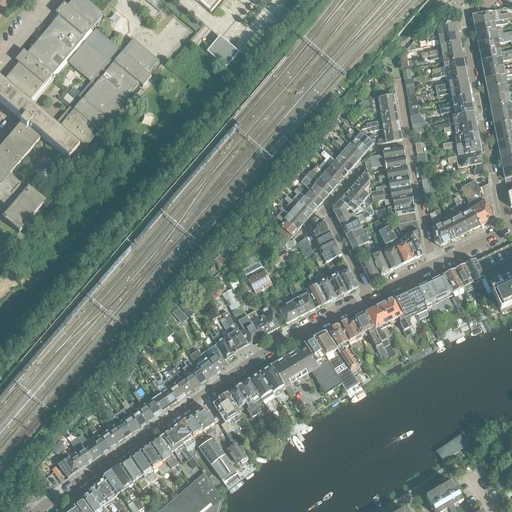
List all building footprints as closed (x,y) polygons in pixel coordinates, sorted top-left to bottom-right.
[(2,220),(19,234),(46,202),(27,190),(9,176),(41,138),(68,161),(70,159),(73,162),(99,132),(102,135),(111,125),(107,122),(139,85),(142,88),(151,78),(147,75),(158,62),(159,63),(159,62),(133,40),(132,40),(133,41),(122,53),(92,28),(103,16),(104,17),(105,16),(85,0),(73,0),(68,7),(64,4),(56,14),(59,17),(49,29),(48,28),(49,29),(38,41),(37,41),(38,42),(27,54),(24,51),(15,61),(19,64),(3,83),(0,80),(0,102),(22,122),(0,148),(0,211),(5,216),(2,220)] [(165,7),(157,0),(152,6),(160,13),(165,7)] [(195,0),(211,13),(221,0),(195,0)] [(474,26),(506,20),(511,18),(511,7),(492,12),(472,16),(472,17),(471,19),(472,23),(474,23),(474,26)] [(426,39),(457,33),(454,17),(440,14),(440,27),(436,27),(437,32),(424,35),(420,36),(416,41),(426,39)] [(511,18),(506,20),(474,26),(476,35),(496,31),(495,26),(508,25),(507,23),(511,22),(511,18)] [(502,30),(496,31),(476,35),(478,44),(511,37),(511,32),(503,34),(502,30)] [(459,42),(457,33),(426,39),(427,44),(438,41),(439,46),(459,42)] [(511,41),(511,37),(478,44),(480,53),(499,49),(498,44),(511,41)] [(237,55),(218,39),(207,53),(226,69),(229,65),(237,55)] [(459,42),(439,46),(440,50),(428,53),(421,54),(422,59),(429,58),(461,51),(459,42)] [(415,45),(413,43),(406,51),(406,52),(416,51),(415,45)] [(511,51),(500,54),(499,49),(480,53),(481,62),(511,55),(511,51)] [(408,61),(406,52),(406,51),(401,57),(401,58),(399,60),(400,63),(407,61),(408,61)] [(463,60),(461,51),(429,58),(429,61),(441,59),(443,64),(463,60)] [(511,60),(511,55),(481,62),(483,71),(503,67),(502,62),(511,60)] [(463,60),(443,64),(444,68),(432,71),(433,75),(464,69),(463,60)] [(503,67),(483,71),(485,80),(511,74),(511,70),(504,72),(503,67)] [(371,79),(376,73),(375,72),(372,70),(372,69),(366,75),(367,76),(371,79)] [(464,69),(433,75),(419,78),(420,82),(432,80),(433,85),(446,82),(466,78),(464,69)] [(410,70),(402,72),(403,79),(404,81),(408,80),(412,79),(410,70)] [(511,74),(485,80),(487,89),(506,85),(505,81),(511,79),(511,74)] [(466,78),(446,82),(447,85),(435,87),(436,93),(468,87),(466,78)] [(405,90),(415,88),(420,87),(419,82),(414,83),(413,79),(412,79),(408,80),(404,81),(405,90)] [(506,85),(487,89),(489,98),(511,93),(511,88),(507,89),(506,85)] [(470,96),(468,87),(436,93),(437,97),(449,95),(450,100),(470,96)] [(416,95),(415,88),(405,90),(407,96),(416,95)] [(511,93),(489,98),(490,107),(509,103),(509,98),(511,97),(511,93)] [(470,96),(450,100),(450,104),(444,105),(444,106),(439,107),(439,111),(471,105),(470,96)] [(358,110),(351,97),(342,102),(348,114),(358,110)] [(361,112),(395,106),(393,97),(362,102),(362,104),(359,104),(361,112)] [(416,97),(407,99),(409,108),(417,106),(420,106),(420,103),(416,104),(415,100),(417,100),(416,97)] [(509,103),(490,107),(492,116),(511,111),(511,107),(510,108),(509,103)] [(471,105),(439,111),(440,116),(452,113),(453,117),(473,114),(471,105)] [(397,114),(395,106),(361,112),(362,116),(379,113),(380,117),(397,114)] [(418,115),(417,106),(409,108),(409,110),(410,116),(418,115)] [(335,121),(344,111),(340,108),(332,118),(335,120),(335,121)] [(511,115),(511,111),(492,116),(494,125),(511,121),(511,116),(511,115)] [(398,123),(397,114),(380,117),(381,122),(366,125),(367,129),(369,129),(398,123)] [(420,114),(418,115),(410,116),(411,124),(418,122),(417,119),(419,118),(419,117),(420,116),(420,114)] [(449,124),(442,125),(443,130),(475,123),(473,114),(453,117),(447,118),(449,124)] [(511,121),(494,125),(496,134),(511,131),(511,121)] [(400,132),(398,123),(369,129),(369,133),(382,131),(383,135),(400,132)] [(421,123),(412,125),(411,125),(413,135),(414,135),(419,134),(423,134),(421,123)] [(477,133),(475,123),(443,130),(444,134),(450,133),(451,138),(477,133)] [(374,145),(360,133),(357,136),(344,125),(342,128),(349,134),(368,151),(374,145)] [(511,131),(496,134),(498,143),(511,140),(511,131)] [(400,132),(383,135),(384,140),(378,141),(379,145),(401,141),(400,132)] [(325,142),(329,137),(324,133),(320,138),(325,142)] [(452,143),(442,145),(443,151),(450,149),(479,143),(477,133),(451,138),(452,143)] [(368,151),(349,134),(346,137),(352,142),(350,145),(363,157),(368,151)] [(363,157),(350,145),(348,147),(339,140),(336,143),(358,162),(363,157)] [(511,140),(498,143),(500,152),(511,149),(511,140)] [(358,162),(336,143),(334,141),(331,144),(342,154),(340,157),(353,168),(358,162)] [(481,153),(479,143),(450,149),(451,153),(454,153),(455,158),(481,153)] [(353,168),(340,157),(337,160),(324,148),(321,150),(323,152),(348,174),(353,168)] [(370,158),(365,164),(404,157),(402,148),(382,151),(383,156),(370,158)] [(511,149),(500,152),(501,162),(511,159),(511,149)] [(310,161),(315,155),(310,151),(305,157),(308,160),(310,161)] [(348,174),(323,152),(320,155),(326,160),(324,163),(343,180),(348,174)] [(481,153),(455,158),(448,160),(449,164),(457,163),(458,168),(462,168),(483,164),(481,153)] [(366,170),(366,171),(367,175),(372,174),(371,169),(385,167),(386,171),(406,167),(404,157),(365,164),(366,170)] [(511,159),(501,162),(503,171),(511,168),(511,159)] [(343,180),(324,163),(319,168),(338,186),(343,180)] [(485,174),(483,164),(462,168),(463,173),(474,171),(475,176),(485,174)] [(338,186),(319,168),(317,167),(312,173),(319,179),(333,191),(338,186)] [(406,167),(386,171),(387,176),(378,178),(379,183),(388,182),(408,177),(406,167)] [(511,168),(503,171),(505,180),(506,184),(511,182),(511,168)] [(370,192),(367,175),(366,171),(355,184),(369,196),(370,194),(370,192)] [(333,191),(319,179),(317,182),(311,177),(304,172),(302,174),(306,178),(328,197),(333,191)] [(408,177),(388,182),(388,186),(376,188),(377,193),(378,192),(410,187),(408,177)] [(328,197),(306,178),(300,184),(309,192),(323,203),(328,197)] [(427,181),(422,182),(421,182),(424,194),(435,192),(429,180),(427,181)] [(469,206),(480,227),(494,220),(488,185),(479,190),(475,182),(460,189),(469,206)] [(355,184),(350,190),(353,192),(370,208),(372,205),(372,203),(371,196),(370,194),(369,196),(355,184)] [(279,186),(274,192),(278,195),(282,189),(279,186)] [(323,203),(309,192),(307,194),(299,187),(296,190),(318,209),(323,203)] [(378,192),(377,193),(370,194),(371,196),(372,203),(384,201),(383,197),(390,195),(391,200),(412,197),(410,187),(378,192)] [(318,209),(296,190),(294,192),(302,200),(299,203),(313,215),(318,209)] [(364,212),(372,211),(370,208),(353,192),(350,190),(344,196),(364,212)] [(273,201),(278,195),(274,192),(269,198),(273,201)] [(344,196),(339,202),(355,214),(356,215),(359,213),(364,212),(344,196)] [(313,215),(299,203),(296,206),(287,197),(284,200),(288,204),(308,220),(313,215)] [(391,200),(384,201),(385,210),(387,209),(413,205),(413,203),(412,197),(391,200)] [(480,227),(469,206),(463,209),(458,198),(453,201),(455,204),(469,233),(473,231),(480,227)] [(355,214),(339,202),(333,209),(333,211),(338,222),(355,214)] [(308,220),(288,204),(286,207),(291,211),(289,214),(302,226),(308,220)] [(469,233),(455,204),(450,207),(453,212),(453,214),(448,216),(459,238),(466,234),(469,233)] [(413,205),(387,209),(388,214),(388,218),(396,217),(415,213),(413,207),(413,205)] [(387,209),(385,210),(375,212),(375,215),(375,216),(376,215),(378,220),(382,219),(381,215),(388,214),(387,209)] [(459,238),(448,216),(442,219),(438,212),(437,210),(432,213),(432,214),(448,243),(451,242),(454,243),(457,241),(459,238)] [(375,215),(372,211),(364,212),(365,213),(364,214),(366,217),(342,229),(345,236),(361,228),(359,224),(365,222),(365,223),(371,220),(370,217),(375,215)] [(302,226),(289,214),(286,217),(281,212),(278,216),(297,232),(302,226)] [(416,222),(415,213),(396,217),(398,225),(397,226),(402,236),(417,228),(416,222)] [(355,214),(338,222),(342,229),(366,217),(364,214),(356,218),(354,215),(356,215),(355,214)] [(448,243),(432,214),(429,216),(435,228),(433,229),(435,245),(440,247),(448,243)] [(297,232),(278,216),(276,218),(281,223),(275,230),(283,245),(286,244),(292,238),(297,232)] [(314,242),(330,233),(323,221),(311,235),(311,236),(305,239),(308,244),(314,241),(314,242)] [(385,229),(381,231),(378,233),(385,246),(397,240),(390,227),(385,229)] [(362,231),(361,228),(345,236),(349,244),(370,233),(368,228),(362,231)] [(418,232),(417,228),(402,236),(404,239),(405,242),(415,260),(421,257),(422,254),(419,249),(419,247),(420,246),(419,243),(420,243),(418,232)] [(318,249),(334,241),(330,233),(314,242),(318,249)] [(372,237),(370,233),(349,244),(353,251),(369,243),(367,240),(372,237)] [(313,255),(308,244),(305,239),(297,245),(298,247),(304,259),(310,256),(313,255)] [(298,247),(297,245),(295,241),(286,244),(283,245),(286,252),(298,247)] [(316,260),(338,249),(334,241),(318,249),(319,253),(313,256),(316,260)] [(415,260),(405,242),(393,248),(402,267),(407,264),(415,260)] [(374,256),(373,255),(369,248),(365,250),(370,258),(379,278),(390,273),(380,254),(378,255),(378,254),(374,256)] [(402,267),(393,248),(380,254),(390,273),(397,269),(402,267)] [(326,265),(342,257),(338,249),(316,260),(319,268),(322,267),(320,263),(323,261),(326,265)] [(284,251),(273,256),(277,265),(288,259),(284,251)] [(379,278),(370,258),(363,261),(359,253),(355,255),(358,262),(359,263),(369,283),(379,278)] [(225,261),(220,256),(214,261),(220,267),(225,261)] [(310,256),(304,259),(307,265),(313,262),(310,256)] [(358,289),(344,261),(339,264),(343,271),(337,275),(347,294),(358,289)] [(488,287),(477,264),(476,261),(471,264),(469,263),(467,264),(466,266),(465,266),(473,283),(481,279),(485,288),(488,287)] [(259,262),(243,271),(250,284),(243,287),(247,293),(253,290),(256,295),(272,286),(259,262)] [(459,269),(456,271),(464,288),(474,285),(473,283),(465,266),(464,267),(462,266),(460,268),(459,269)] [(464,288),(456,271),(450,274),(448,273),(446,274),(445,276),(443,277),(452,294),(453,294),(455,298),(466,293),(464,288)] [(218,277),(214,282),(219,290),(222,295),(232,313),(237,323),(250,344),(259,340),(242,308),(239,303),(236,299),(231,290),(223,275),(218,277)] [(327,304),(314,278),(312,275),(307,277),(312,287),(306,290),(307,293),(316,310),(327,304)] [(320,275),(314,278),(327,304),(337,299),(327,280),(325,275),(321,277),(320,275)] [(347,294),(337,275),(327,280),(337,299),(347,294)] [(421,287),(418,289),(427,307),(450,296),(442,278),(437,280),(435,279),(430,281),(431,283),(428,284),(427,283),(422,285),(421,287)] [(201,291),(207,284),(202,279),(201,280),(195,286),(196,286),(201,291)] [(219,290),(214,282),(213,281),(208,284),(213,294),(215,292),(219,290)] [(511,283),(491,293),(492,295),(499,310),(511,303),(511,283)] [(316,310),(307,293),(304,296),(297,284),(293,286),(307,314),(316,310)] [(307,314),(293,286),(290,287),(290,291),(294,300),(290,302),(298,319),(307,314)] [(427,307),(418,289),(416,290),(414,289),(411,291),(410,292),(406,294),(417,316),(429,311),(427,307)] [(399,298),(395,300),(412,335),(415,333),(409,321),(410,319),(417,316),(406,294),(405,295),(403,294),(400,296),(399,298)] [(412,335),(395,300),(394,299),(380,306),(389,324),(399,320),(400,323),(399,325),(406,338),(412,335)] [(298,319),(290,302),(283,306),(280,301),(276,304),(278,309),(277,309),(286,325),(298,319)] [(188,302),(183,306),(193,319),(199,314),(188,302)] [(246,305),(242,308),(259,340),(268,335),(259,319),(255,321),(246,305)] [(380,306),(365,313),(388,358),(389,360),(395,357),(390,346),(389,346),(383,334),(380,332),(379,329),(389,324),(380,306)] [(259,319),(268,335),(279,329),(271,313),(270,313),(268,309),(263,312),(265,316),(259,319)] [(178,310),(172,315),(176,318),(181,313),(178,310)] [(250,344),(237,323),(234,325),(227,313),(222,315),(225,321),(242,349),(250,344)] [(388,358),(365,313),(351,320),(352,321),(360,336),(367,333),(375,348),(382,361),(388,358)] [(242,349),(225,321),(221,323),(229,336),(224,339),(233,354),(242,349)] [(360,336),(352,321),(348,324),(347,322),(339,326),(347,343),(360,337),(360,336)] [(347,343),(339,326),(338,327),(338,326),(330,330),(328,333),(326,334),(350,372),(354,370),(355,369),(340,346),(347,343)] [(165,328),(159,332),(166,340),(171,336),(165,328)] [(233,354),(224,339),(220,341),(217,335),(216,335),(212,329),(208,331),(225,361),(227,360),(229,361),(233,359),(233,358),(234,356),(233,354)] [(325,332),(312,339),(327,362),(342,385),(347,393),(353,389),(359,385),(354,377),(350,372),(326,334),(326,333),(325,332)] [(444,340),(444,339),(439,332),(436,334),(440,342),(444,340)] [(327,362),(312,339),(303,345),(304,347),(318,367),(327,362)] [(304,347),(284,359),(271,367),(286,389),(291,398),(295,396),(289,386),(311,373),(325,396),(342,385),(327,362),(318,367),(304,347)] [(205,353),(201,356),(215,376),(221,372),(220,368),(224,368),(223,364),(222,364),(220,355),(218,352),(217,352),(209,358),(205,353)] [(215,376),(201,356),(199,354),(195,356),(197,358),(193,361),(198,368),(207,382),(215,376)] [(207,382),(198,368),(194,371),(187,360),(183,363),(186,367),(200,387),(207,382)] [(200,387),(186,367),(183,369),(187,376),(183,379),(192,392),(200,387)] [(286,389),(271,367),(260,374),(274,396),(281,392),(286,389)] [(192,392),(183,379),(179,381),(172,371),(168,373),(185,397),(192,392)] [(185,397),(168,373),(164,376),(167,380),(163,383),(164,384),(177,403),(185,397)] [(260,374),(249,381),(261,400),(262,402),(269,399),(276,411),(280,417),(286,414),(282,408),(274,396),(260,374)] [(177,403),(164,384),(160,387),(156,380),(152,383),(170,408),(177,403)] [(261,400),(249,381),(238,388),(256,417),(261,414),(256,406),(254,405),(261,400)] [(170,408),(152,383),(149,385),(157,397),(153,400),(162,413),(170,408)] [(251,420),(256,417),(238,388),(227,395),(237,410),(246,405),(249,409),(247,410),(247,412),(251,420)] [(162,413),(153,400),(149,403),(145,398),(143,399),(142,397),(143,397),(139,390),(136,392),(141,399),(154,419),(162,413)] [(141,399),(136,392),(133,394),(138,401),(139,400),(140,401),(138,402),(139,404),(135,406),(138,410),(147,424),(154,419),(141,399)] [(237,410),(227,395),(218,400),(219,402),(214,405),(214,406),(225,424),(221,426),(227,435),(232,444),(235,442),(229,433),(233,431),(228,423),(232,420),(234,424),(243,419),(237,410)] [(134,413),(124,399),(119,402),(121,405),(139,429),(147,424),(138,410),(134,413)] [(139,429),(121,405),(119,406),(122,411),(127,418),(123,421),(132,434),(139,429)] [(206,408),(182,424),(197,447),(198,449),(213,439),(216,424),(206,408)] [(132,434),(123,421),(119,424),(109,409),(105,412),(113,423),(124,440),(132,434)] [(75,410),(69,416),(73,420),(79,415),(75,410)] [(124,440),(113,423),(105,429),(116,445),(124,440)] [(197,447),(182,424),(173,430),(188,452),(197,447)] [(109,450),(97,434),(92,426),(88,429),(96,439),(92,442),(101,456),(109,450)] [(116,445),(105,429),(97,434),(109,450),(116,445)] [(188,452),(173,430),(163,437),(168,444),(173,453),(176,457),(182,453),(188,461),(187,462),(198,477),(203,473),(188,452)] [(433,454),(442,468),(475,446),(467,433),(433,454)] [(64,437),(58,445),(60,449),(67,441),(64,437)] [(101,456),(92,442),(88,445),(82,437),(79,439),(79,440),(94,461),(101,456)] [(160,439),(150,446),(163,465),(167,463),(172,470),(176,467),(178,465),(171,455),(160,439)] [(225,456),(213,439),(198,449),(205,458),(211,466),(225,456)] [(81,450),(77,453),(86,466),(94,461),(79,440),(78,442),(79,444),(77,445),(81,450)] [(247,458),(237,444),(236,445),(234,445),(231,446),(231,448),(227,451),(237,465),(247,458)] [(60,449),(58,445),(52,451),(55,453),(54,455),(57,457),(63,453),(60,449)] [(163,465),(150,446),(140,453),(154,472),(157,470),(162,476),(168,472),(163,465)] [(74,448),(70,451),(69,449),(64,453),(67,457),(78,472),(86,466),(77,453),(74,448)] [(494,460),(494,451),(483,451),(483,459),(494,460)] [(154,472),(140,453),(130,459),(144,479),(148,476),(152,483),(158,480),(154,474),(151,476),(150,475),(154,472)] [(233,468),(225,456),(211,466),(222,481),(235,472),(233,468)] [(78,472),(67,457),(66,458),(67,458),(62,463),(58,466),(63,474),(64,474),(67,479),(78,472)] [(130,459),(121,466),(134,486),(138,483),(142,490),(147,487),(149,486),(144,479),(130,459)] [(134,486),(121,466),(111,473),(138,511),(139,511),(144,509),(138,501),(137,502),(129,489),(134,486)] [(56,467),(52,470),(57,478),(62,475),(56,467)] [(138,511),(111,473),(102,479),(104,481),(115,498),(117,497),(117,498),(120,495),(132,511),(138,511)] [(223,500),(214,488),(203,474),(194,482),(192,483),(193,483),(158,511),(217,511),(218,511),(218,509),(219,508),(219,506),(220,504),(220,503),(223,500)] [(116,499),(115,498),(104,481),(94,487),(95,488),(108,506),(112,503),(118,511),(125,511),(116,499)] [(434,511),(445,511),(463,502),(452,482),(426,497),(434,511)] [(108,506),(95,488),(88,493),(89,494),(102,511),(107,511),(105,509),(108,506)] [(102,511),(89,494),(83,499),(83,500),(91,511),(102,511)] [(91,511),(83,500),(75,507),(76,508),(78,511),(91,511)]
